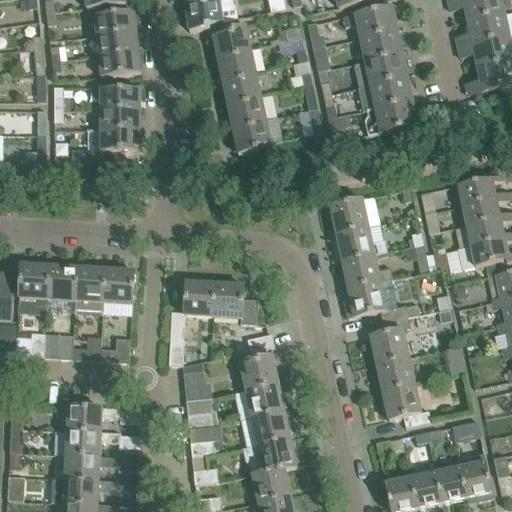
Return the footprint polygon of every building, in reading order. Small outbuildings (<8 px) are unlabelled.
[(27,0),(30,12),(38,11),(36,0),(27,0)] [(125,0),(85,0),(87,12),(126,7),(125,0)] [(184,0),(186,11),(205,8),(205,4),(218,2),(217,0),(184,0)] [(205,8),(186,11),(190,35),(204,33),(209,32),(209,27),(221,25),(219,10),(232,8),(231,0),(218,2),(205,4),(205,8)] [(299,0),(290,0),(293,11),(301,9),(299,0)] [(374,0),(335,0),(338,12),(375,4),(374,0)] [(465,12),(468,25),(504,17),(500,0),(465,0),(448,4),(450,15),(465,12)] [(274,2),(276,14),(284,13),(281,1),(274,2)] [(45,5),(46,16),(54,16),(53,4),(45,5)] [(358,27),(361,43),(397,35),(392,11),(343,21),(345,30),(358,27)] [(94,19),(97,40),(136,36),(134,15),(94,19)] [(54,16),(46,16),(48,29),(56,28),(54,16)] [(456,41),(458,51),(509,40),(504,17),(468,25),(471,38),(456,41)] [(288,20),(291,32),(299,30),(297,19),(288,20)] [(308,29),(310,41),(318,39),(316,28),(308,29)] [(213,40),(218,64),(237,59),(237,56),(251,53),(246,29),(232,32),(233,36),(213,40)] [(291,32),(285,33),(288,45),(293,44),(302,42),(299,30),(291,32)] [(361,43),(366,66),(402,58),(397,35),(361,43)] [(97,40),(99,60),(139,56),(136,36),(97,40)] [(32,41),(33,53),(42,52),(41,40),(32,41)] [(475,58),(478,72),(511,64),(511,53),(509,40),(458,51),(460,61),(475,58)] [(293,44),(298,67),(307,65),(302,42),(293,44)] [(50,52),(51,63),(59,62),(58,51),(50,52)] [(35,66),(44,65),(42,52),(33,53),(35,66)] [(218,64),(223,87),(243,83),(242,80),(256,77),(251,53),(237,56),(237,59),(218,64)] [(139,56),(99,60),(101,81),(141,77),(139,56)] [(359,92),(371,89),(407,81),(402,58),(366,66),(354,68),(359,92)] [(59,62),(51,63),(52,76),(61,75),(59,62)] [(315,64),(317,76),(326,74),(324,62),(315,64)] [(511,64),(478,72),(481,85),(466,88),(468,99),(511,89),(511,64)] [(326,74),(317,76),(320,88),(329,86),(326,74)] [(223,87),(228,111),(248,107),(247,103),(261,100),(256,77),(242,80),(243,83),(223,87)] [(301,79),(304,91),(312,89),(309,77),(301,79)] [(46,93),(45,79),(36,79),(37,93),(37,106),(46,106),(46,93)] [(371,89),(376,113),(412,105),(407,81),(371,89)] [(312,89),(304,91),(307,103),(314,102),(312,89)] [(54,102),(54,114),(62,114),(62,90),(54,90),(54,102)] [(89,114),(101,114),(140,113),(140,92),(101,93),(101,105),(89,105),(89,114)] [(228,111),(233,134),(252,130),(252,127),(266,124),(261,100),(247,103),(248,107),(228,111)] [(314,102),(307,103),(309,114),(317,113),(314,102)] [(412,105),(376,113),(367,115),(368,119),(365,123),(368,139),(417,129),(412,105)] [(325,112),(327,123),(337,121),(334,110),(325,112)] [(101,114),(101,134),(141,134),(140,113),(101,114)] [(62,114),(54,114),(54,126),(62,126),(62,114)] [(37,115),(37,128),(46,128),(46,115),(37,115)] [(310,119),(314,138),(323,136),(318,117),(310,119)] [(252,130),(233,134),(239,158),(259,154),(258,150),(271,147),(266,124),(252,127),(252,130)] [(331,134),(333,147),(342,145),(340,132),(331,134)] [(101,134),(87,134),(87,154),(72,154),(72,167),(114,167),(114,155),(120,155),(141,155),(141,134),(101,134)] [(41,155),(38,155),(38,167),(47,167),(47,155),(41,155)] [(490,176),(492,182),(493,187),(507,184),(505,173),(490,176)] [(458,189),(463,210),(496,203),(497,207),(511,204),(510,196),(496,199),(493,187),(492,182),(458,189)] [(415,204),(412,192),(403,194),(405,206),(415,204)] [(421,200),(425,217),(435,215),(432,198),(421,200)] [(330,210),(337,239),(369,232),(363,203),(330,210)] [(463,210),(467,230),(501,223),(502,227),(511,224),(511,216),(500,219),(497,207),(496,203),(463,210)] [(435,215),(425,217),(429,237),(440,235),(435,215)] [(467,230),(471,250),(505,242),(506,246),(511,245),(511,237),(504,239),(502,227),(501,223),(467,230)] [(337,239),(342,265),(375,259),(388,256),(386,244),(372,247),(369,232),(337,239)] [(411,237),(414,251),(424,249),(421,235),(411,237)] [(505,242),(471,250),(459,253),(463,274),(506,265),(506,267),(511,265),(511,257),(508,258),(506,246),(505,242)] [(424,249),(414,251),(420,277),(429,274),(424,249)] [(447,255),(433,258),(436,274),(450,271),(447,255)] [(342,265),(348,293),(391,284),(393,283),(391,272),(378,274),(375,259),(342,265)] [(47,303),(49,270),(21,269),(20,302),(36,303),(36,308),(47,309),(47,303)] [(78,272),(49,270),(47,303),(76,305),(78,272)] [(105,273),(78,272),(76,305),(103,306),(105,273)] [(135,275),(105,273),(103,306),(133,308),(135,275)] [(0,274),(0,299),(11,300),(13,275),(0,274)] [(494,313),(503,311),(501,304),(511,301),(511,275),(496,279),(500,301),(492,303),(494,313)] [(380,315),(383,327),(408,321),(408,320),(420,317),(417,307),(397,312),(391,284),(348,293),(342,294),(348,322),(380,315)] [(185,319),(213,320),(215,287),(187,286),(185,319)] [(215,287),(213,320),(241,322),(241,328),(257,329),(258,304),(243,303),(244,289),(215,287)] [(500,337),(508,336),(506,328),(511,327),(511,301),(501,304),(503,311),(506,326),(498,328),(500,337)] [(0,311),(0,323),(10,324),(10,312),(0,311)] [(451,312),(440,314),(442,325),(453,322),(451,312)] [(371,340),(377,369),(407,363),(400,333),(410,331),(408,321),(383,327),(385,337),(371,340)] [(505,362),(511,360),(511,355),(511,353),(511,352),(511,327),(506,328),(508,336),(511,350),(503,352),(505,362)] [(31,343),(30,361),(44,362),(45,338),(31,338),(31,343)] [(45,338),(44,362),(58,363),(59,343),(60,340),(45,338)] [(272,338),(253,342),(246,343),(248,356),(275,350),(272,338)] [(58,363),(72,363),(73,353),(74,341),(60,340),(59,343),(58,363)] [(87,353),(86,364),(100,365),(101,354),(101,341),(87,341),(87,353)] [(16,360),(30,361),(31,343),(17,342),(16,350),(16,360)] [(116,355),(115,366),(129,367),(130,343),(116,342),(116,355)] [(169,369),(183,370),(184,347),(170,346),(169,369)] [(0,372),(15,373),(16,360),(16,350),(0,349),(0,372)] [(446,352),(448,366),(451,380),(465,377),(459,350),(446,352)] [(221,352),(213,354),(214,363),(223,361),(221,352)] [(73,353),(72,363),(86,364),(87,353),(73,353)] [(101,354),(100,365),(115,366),(116,355),(101,354)] [(240,366),(246,395),(278,388),(272,359),(240,366)] [(377,369),(383,397),(413,390),(407,363),(377,369)] [(185,391),(186,405),(210,402),(208,388),(185,391)] [(246,395),(251,421),(252,422),(284,414),(278,388),(246,395)] [(413,390),(383,397),(389,424),(404,421),(406,431),(431,426),(429,415),(419,418),(413,390)] [(12,407),(11,434),(22,434),(24,407),(12,407)] [(68,410),(67,435),(101,437),(101,436),(102,422),(122,423),(122,413),(68,410)] [(258,449),(290,442),(284,414),(252,422),(257,448),(258,449)] [(188,422),(189,433),(212,431),(212,422),(214,422),(213,419),(188,422)] [(464,427),(466,436),(479,434),(477,424),(464,427)] [(439,432),(427,435),(429,445),(441,442),(439,432)] [(10,456),(20,456),(21,456),(22,434),(11,434),(10,456)] [(67,435),(66,459),(100,461),(100,460),(101,447),(121,448),(121,437),(101,436),(101,437),(67,435)] [(429,445),(427,435),(414,437),(416,447),(429,445)] [(250,469),(252,478),(263,476),(264,476),(284,472),(285,473),(296,470),(290,442),(258,449),(257,448),(242,452),(246,465),(250,467),(250,469)] [(191,447),(192,461),(216,458),(214,444),(191,447)] [(377,447),(379,455),(391,453),(389,444),(377,447)] [(20,456),(10,456),(9,474),(19,475),(20,456)] [(66,459),(65,483),(65,484),(99,485),(100,471),(119,472),(120,461),(100,460),(100,461),(66,459)] [(503,460),(491,463),(496,482),(507,480),(503,460)] [(486,465),(460,471),(467,502),(492,496),(486,465)] [(460,471),(435,476),(442,507),(467,502),(460,471)] [(218,486),(217,472),(194,475),(195,489),(218,486)] [(252,478),(258,507),(290,499),(285,473),(284,472),(264,476),(263,476),(252,478)] [(435,476),(411,481),(417,511),(442,507),(435,476)] [(417,511),(411,481),(385,487),(390,511),(417,511)] [(64,507),(64,508),(98,509),(99,495),(118,496),(119,485),(99,485),(65,484),(65,483),(52,482),(50,506),(64,507)] [(8,498),(8,506),(24,507),(24,497),(8,496),(8,498)] [(293,511),(290,499),(258,507),(258,511),(293,511)] [(196,503),(197,511),(220,511),(219,501),(196,503)]
